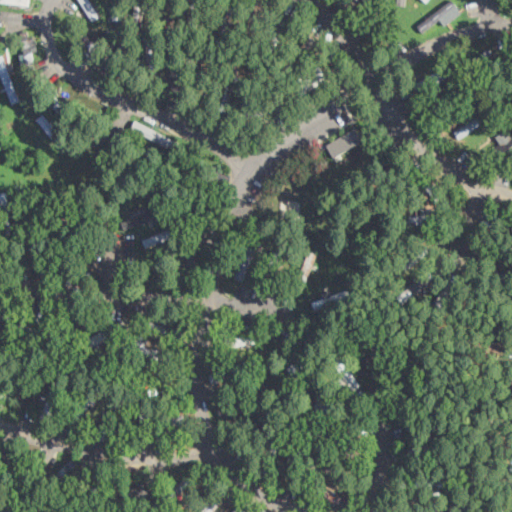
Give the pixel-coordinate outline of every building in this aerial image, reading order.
[(90,0),(100,15),(93,20),(80,0),(90,0)] [(123,0),(122,20),(112,19),(113,0),(123,0)] [(144,0),(143,26),(135,26),(136,0),(144,0)] [(173,0),(171,25),(163,25),(165,0),(173,0)] [(199,0),(197,29),(188,28),(190,0),(199,0)] [(234,0),(228,34),(220,32),(226,0),(234,0)] [(255,32),(254,39),(246,37),(253,0),(257,0),(261,1),(255,32)] [(452,10),(423,32),(418,25),(450,0),(452,0),(457,6),(452,10)] [(274,44),(269,54),(261,50),(281,12),(289,16),(274,44)] [(382,44),(375,45),(370,17),(377,16),(382,44)] [(74,50),(71,41),(105,30),(108,39),(74,50)] [(28,31),(36,70),(29,72),(27,62),(20,33),(28,31)] [(317,44),(297,64),(291,58),(311,38),(317,44)] [(184,86),(175,87),(170,43),(179,42),(184,86)] [(130,48),(112,72),(106,67),(124,43),(130,48)] [(158,88),(148,88),(146,47),(155,46),(158,88)] [(493,54),(469,76),(465,71),(488,49),(493,54)] [(215,53),(208,96),(198,94),(199,85),(205,51),(215,53)] [(20,101),(12,104),(0,71),(0,56),(3,55),(20,101)] [(240,66),(227,106),(219,104),(232,63),(240,66)] [(329,79),(304,95),(295,81),(320,65),(329,79)] [(448,75),(417,92),(412,83),(442,66),(448,75)] [(466,96),(434,111),(430,103),(463,88),(466,96)] [(78,125),(71,130),(47,95),(53,91),(78,125)] [(42,101),(38,107),(32,102),(36,96),(42,101)] [(264,115),(244,120),(243,114),(284,102),(286,109),(264,115)] [(495,117),(459,139),(454,132),(461,127),(490,109),(495,117)] [(62,135),(55,141),(37,118),(44,112),(62,135)] [(174,141),(170,149),(132,129),(136,121),(174,141)] [(386,132),(382,136),(375,128),(379,125),(386,132)] [(353,148),(336,158),(329,147),(356,130),(363,141),(353,148)] [(511,144),(500,151),(495,142),(511,132),(511,144)] [(167,163),(164,168),(133,150),(136,144),(167,163)] [(214,182),(212,203),(204,202),(204,199),(199,199),(200,189),(205,189),(207,165),(216,166),(214,182)] [(443,200),(436,204),(419,177),(425,173),(443,200)] [(73,192),(65,240),(56,238),(64,191),(73,192)] [(0,192),(7,192),(12,234),(3,235),(2,226),(0,209),(0,192)] [(164,215),(124,230),(121,222),(161,207),(164,215)] [(402,224),(402,214),(446,213),(446,223),(402,224)] [(511,220),(511,229),(497,226),(499,218),(511,220)] [(146,246),(143,238),(170,228),(173,236),(146,246)] [(511,251),(490,258),(487,250),(511,243),(511,251)] [(255,247),(243,281),(235,278),(237,272),(247,244),(255,247)] [(196,254),(165,278),(161,273),(165,269),(191,248),(196,254)] [(318,251),(303,291),(295,288),(310,248),(318,251)] [(283,252),(270,289),(262,286),(274,249),(283,252)] [(423,255),(391,284),(386,278),(418,249),(423,255)] [(45,268),(52,269),(92,271),(92,280),(44,277),(45,268)] [(0,269),(29,272),(28,280),(0,277),(0,269)] [(435,277),(397,307),(391,300),(430,270),(435,277)] [(510,280),(472,289),(470,279),(507,270),(510,280)] [(458,278),(442,312),(435,309),(450,275),(458,278)] [(356,296),(315,310),(313,302),(353,288),(356,296)] [(102,311),(61,338),(56,331),(63,327),(97,304),(102,311)] [(46,338),(41,345),(2,317),(7,310),(46,338)] [(127,326),(88,350),(83,342),(123,319),(127,326)] [(188,333),(186,340),(149,329),(151,322),(188,333)] [(356,332),(356,339),(317,335),(317,328),(356,332)] [(256,334),(257,343),(223,349),(221,340),(256,334)] [(382,383),(374,383),(373,335),(381,335),(382,383)] [(511,347),(509,355),(478,348),(480,340),(511,347)] [(175,354),(174,361),(132,354),(134,346),(175,354)] [(315,357),(304,366),(272,391),(267,385),(310,350),(315,357)] [(361,385),(355,390),(330,355),(336,350),(361,385)] [(0,354),(14,356),(13,363),(0,361),(0,354)] [(420,356),(409,404),(400,401),(411,354),(420,356)] [(238,373),(213,383),(210,375),(215,373),(255,357),(258,365),(238,373)] [(52,368),(50,374),(42,371),(45,365),(52,368)] [(34,376),(5,403),(0,398),(28,371),(34,376)] [(511,375),(511,384),(487,403),(481,394),(509,372),(511,375)] [(65,381),(47,416),(40,412),(58,378),(65,381)] [(175,387),(131,388),(131,380),(175,379),(175,387)] [(100,391),(77,425),(71,421),(75,416),(94,386),(100,391)] [(265,397),(221,416),(217,408),(262,389),(265,397)] [(114,424),(113,430),(106,427),(116,393),(123,395),(114,424)] [(355,415),(352,422),(315,407),(318,400),(355,415)] [(435,413),(411,430),(407,425),(432,407),(435,413)] [(278,417),(263,425),(234,441),(230,433),(274,409),(278,417)] [(184,414),(183,424),(139,422),(140,412),(184,414)] [(505,455),(498,458),(483,420),(491,417),(505,455)] [(357,448),(352,456),(314,435),(318,427),(357,448)] [(283,438),(266,473),(257,469),(264,454),(257,451),(260,445),(266,448),(273,433),(283,438)] [(446,443),(411,461),(408,454),(442,437),(446,443)] [(303,442),(296,479),(288,478),(296,441),(303,442)] [(32,466),(21,485),(15,481),(33,450),(39,453),(32,466)] [(0,454),(10,460),(6,468),(0,464),(0,454)] [(499,463),(498,469),(456,463),(457,457),(499,463)] [(79,463),(54,487),(49,482),(74,458),(79,463)] [(353,480),(350,486),(318,470),(321,463),(353,480)] [(125,479),(96,494),(92,486),(121,471),(125,479)] [(196,481),(157,511),(152,504),(191,474),(196,481)] [(35,482),(33,487),(27,485),(29,479),(35,482)] [(151,486),(123,504),(119,498),(125,494),(147,480),(151,486)] [(476,485),(466,511),(455,511),(466,481),(476,485)] [(345,500),(343,507),(315,497),(318,490),(345,500)] [(225,500),(213,511),(201,511),(219,494),(225,500)] [(497,498),(494,511),(486,511),(490,497),(497,498)]
